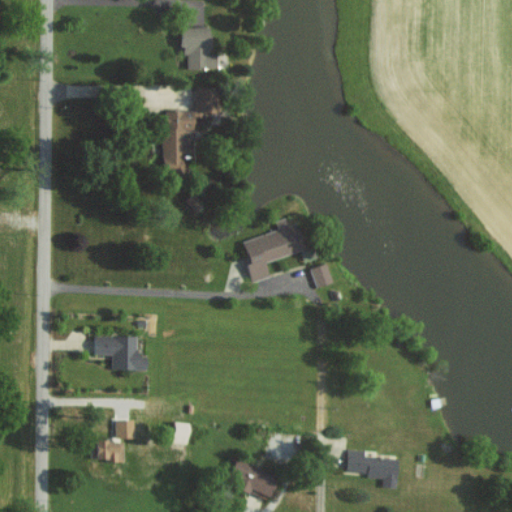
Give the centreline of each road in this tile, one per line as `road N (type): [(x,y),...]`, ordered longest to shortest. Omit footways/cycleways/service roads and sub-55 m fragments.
road 1 (residential): [(41,511),(46,0)]
road 2 (residential): [(45,284),(183,294),(302,287),(319,295),(323,511)]
